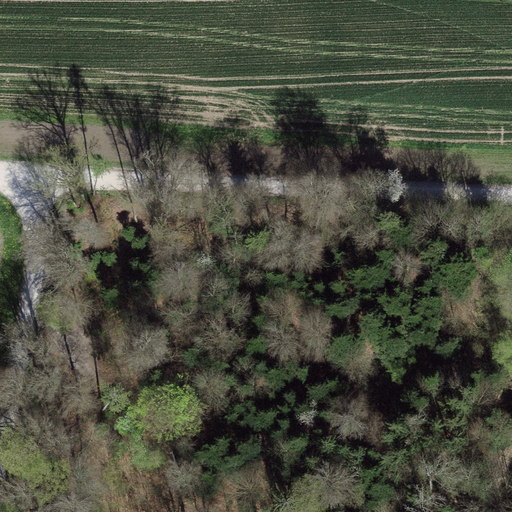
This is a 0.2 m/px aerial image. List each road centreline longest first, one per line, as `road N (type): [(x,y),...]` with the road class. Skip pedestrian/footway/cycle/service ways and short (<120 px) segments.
road 1 (track): [(511,194),(49,174)]
road 2 (track): [(49,174),(0,443)]
